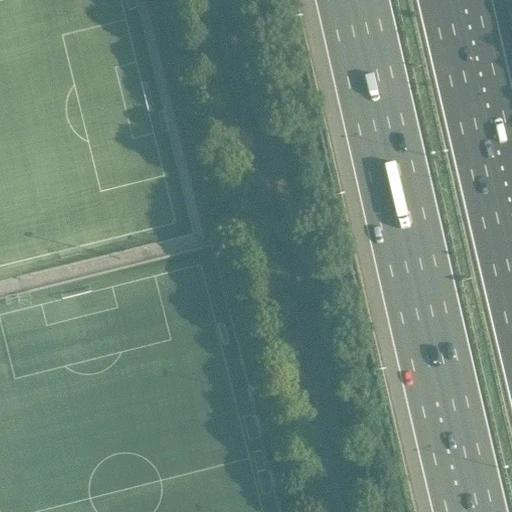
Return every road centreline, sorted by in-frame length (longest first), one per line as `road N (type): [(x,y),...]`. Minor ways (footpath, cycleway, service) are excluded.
road 1 (motorway): [(359,0),(480,511)]
road 2 (motorway): [(511,238),(455,0)]
